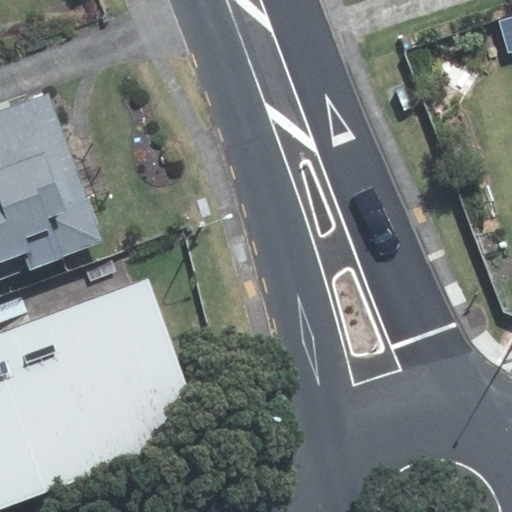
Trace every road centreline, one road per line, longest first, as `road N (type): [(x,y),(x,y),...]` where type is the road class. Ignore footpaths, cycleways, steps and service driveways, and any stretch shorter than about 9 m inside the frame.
road 1 (secondary): [(342,449),(279,91)]
road 2 (secondary): [(279,91),(434,399)]
